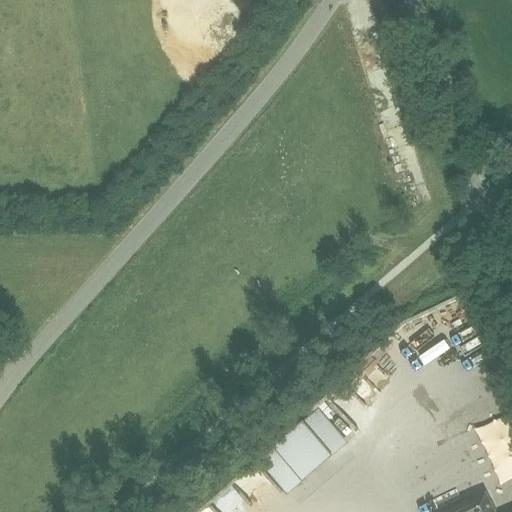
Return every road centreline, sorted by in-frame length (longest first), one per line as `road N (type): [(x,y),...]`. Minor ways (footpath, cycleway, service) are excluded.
road 1 (unclassified): [(0,393),(266,90),(332,0)]
road 2 (unclassified): [(511,263),(410,0)]
